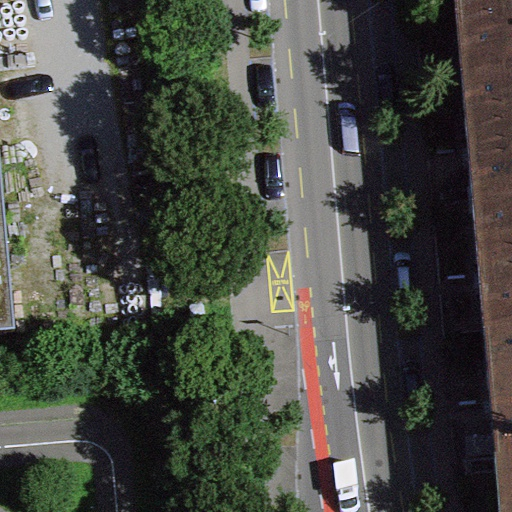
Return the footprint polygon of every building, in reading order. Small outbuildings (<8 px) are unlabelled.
[(511,0),(453,0),(455,13),(459,12),(461,34),(463,57),(458,57),(462,98),(511,93),(511,0)] [(470,183),(473,223),(511,219),(511,93),(462,98),(466,138),(471,138),(472,159),(474,182),(470,183)] [(0,336),(15,335),(0,169),(0,336)] [(511,219),(473,223),(477,263),(482,263),(484,285),(486,308),(480,308),(484,349),(511,346),(511,219)] [(492,434),(495,474),(511,472),(511,346),(484,349),(488,389),(493,389),(495,412),(496,433),(492,434)] [(511,511),(511,472),(495,474),(498,511),(511,511)]
